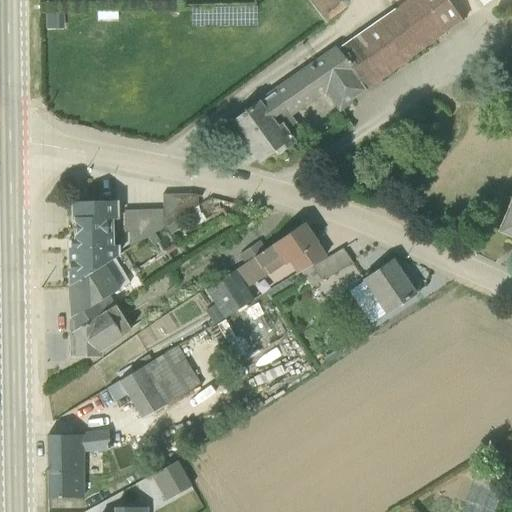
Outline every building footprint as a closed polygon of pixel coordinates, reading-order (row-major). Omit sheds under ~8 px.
[(350,101),(463,21),(448,0),(398,0),(392,5),(391,6),(393,10),(336,49),(335,48),(230,124),(256,162),(271,150),(276,155),(294,143),(291,138),(300,131),(291,118),(291,117),(324,94),(338,113),(352,104),(350,101)] [(308,0),(325,22),(348,3),(345,0),(308,0)] [(478,0),(485,8),(495,0),(478,0)] [(197,196),(188,195),(162,195),(161,210),(123,211),(123,233),(128,233),(128,248),(129,249),(197,206),(197,196)] [(115,232),(115,204),(72,204),(73,250),(67,251),(67,287),(113,259),(116,257),(116,247),(109,247),(109,233),(115,232)] [(511,206),(501,232),(511,237),(511,206)] [(204,220),(196,207),(187,213),(192,222),(187,225),(190,229),(204,220)] [(287,264),(317,243),(303,223),(204,291),(214,305),(204,312),(213,324),(252,300),(245,289),(267,274),(268,276),(287,264)] [(264,249),(259,241),(237,256),(242,264),(264,249)] [(299,272),(310,288),(325,279),(328,283),(335,279),(333,275),(351,263),(342,249),(311,267),(310,266),(299,272)] [(67,287),(69,335),(113,306),(108,295),(118,290),(119,289),(128,283),(113,259),(67,287)] [(391,262),(361,282),(384,315),(413,294),(391,262)] [(69,335),(69,359),(100,358),(100,351),(121,338),(120,336),(129,331),(113,306),(69,335)] [(234,338),(223,320),(215,325),(225,343),(234,338)] [(327,324),(320,337),(333,342),(339,330),(327,324)] [(176,346),(106,389),(114,402),(125,395),(140,419),(199,384),(176,346)] [(150,362),(147,356),(139,360),(143,366),(150,362)] [(107,450),(107,431),(84,433),(84,436),(46,437),(47,499),(82,499),(81,452),(107,450)] [(150,471),(167,496),(193,479),(176,454),(150,471)]
